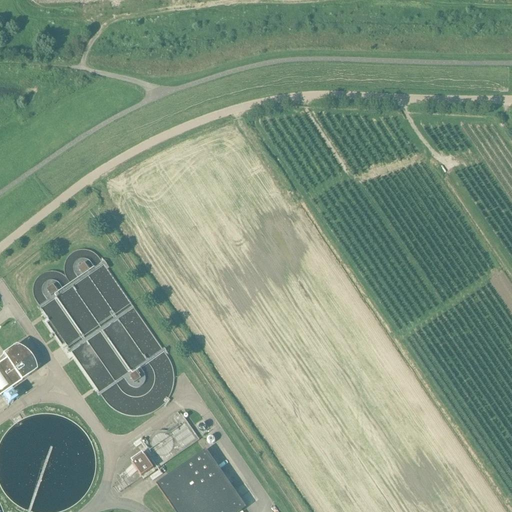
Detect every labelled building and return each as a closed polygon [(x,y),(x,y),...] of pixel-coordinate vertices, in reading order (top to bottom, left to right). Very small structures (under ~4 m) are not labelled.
[(105,262),(96,269),(87,258),(72,269),(82,282),(106,264),(105,262)] [(51,296),(62,287),(57,281),(46,290),(51,296)] [(0,396),(21,382),(32,374),(36,372),(35,369),(35,367),(34,365),(34,363),(33,361),(32,359),(30,357),(29,355),(27,353),(26,352),(24,350),(22,349),(20,348),(18,347),(15,346),(5,353),(0,357),(0,396)] [(116,488),(121,493),(139,480),(140,482),(199,441),(182,415),(179,412),(175,415),(174,417),(174,418),(174,421),(178,425),(167,432),(166,432),(164,431),(161,431),(157,433),(154,434),(151,437),(148,443),(146,440),(144,442),(143,441),(141,442),(144,445),(139,449),(142,452),(137,455),(138,457),(132,462),(134,465),(133,465),(134,466),(118,476),(123,483),(116,488)] [(156,485),(175,511),(241,511),(247,509),(206,450),(156,485)]
